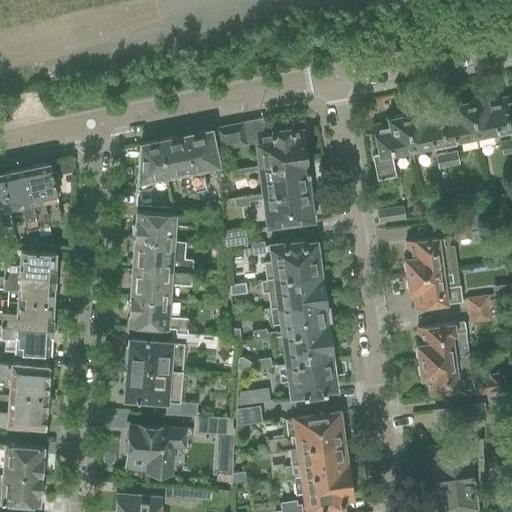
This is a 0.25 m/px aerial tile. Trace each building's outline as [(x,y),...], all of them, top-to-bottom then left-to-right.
[(511,95),(501,97),(508,133),(511,131),(511,95)] [(485,97),(467,100),(475,137),(496,133),(497,135),(508,133),(501,97),(486,100),(485,97)] [(451,108),(436,111),(444,146),(455,144),(455,141),(475,137),(467,100),(450,104),(451,108)] [(421,110),(403,114),(410,151),(432,146),(432,149),(444,146),(436,111),(421,114),(421,110)] [(410,151),(403,114),(385,117),(386,121),(371,124),(376,149),(371,150),(376,174),(393,170),(393,164),(391,154),(410,151)] [(260,119),(241,122),(244,135),(251,134),(253,143),(256,166),(257,166),(306,160),(302,130),(292,132),(292,129),(288,129),(288,128),(263,132),(260,119)] [(229,125),(215,128),(218,141),(220,150),(222,149),(225,149),(229,148),(227,139),(231,138),(244,135),(241,122),(229,125)] [(210,129),(183,134),(190,169),(192,180),(194,191),(195,192),(198,191),(206,190),(202,170),(217,166),(214,149),(210,129)] [(183,134),(157,140),(165,177),(167,177),(182,174),(186,194),(195,192),(194,191),(192,180),(190,169),(183,134)] [(511,150),(509,139),(498,141),(501,153),(511,150)] [(150,180),(165,177),(157,140),(138,143),(135,190),(151,186),(150,180)] [(455,150),(445,152),(447,164),(458,162),(455,150)] [(447,164),(445,152),(435,154),(437,167),(447,164)] [(49,162),(48,162),(51,176),(72,172),(71,158),(49,162)] [(257,166),(256,166),(260,194),(260,195),(261,195),(306,189),(304,173),(308,173),(306,160),(257,166)] [(48,162),(24,167),(36,227),(44,225),(48,225),(49,224),(60,222),(57,206),(55,194),(57,194),(55,184),(53,185),(51,176),(48,162)] [(24,167),(1,172),(10,216),(22,214),(25,230),(36,227),(24,167)] [(244,168),(230,170),(231,179),(245,177),(244,168)] [(0,171),(0,234),(1,234),(13,232),(10,216),(1,172),(0,171)] [(261,195),(260,195),(264,224),(294,220),(314,218),(312,205),(308,205),(306,189),(261,195)] [(248,197),(233,198),(234,199),(235,207),(249,205),(248,197)] [(375,209),(377,222),(400,219),(398,206),(375,209)] [(133,236),(133,238),(173,241),(175,212),(135,209),(134,223),(131,226),(130,232),(133,236)] [(470,239),(468,219),(454,220),(456,240),(470,239)] [(221,232),(223,246),(246,243),(244,229),(221,232)] [(405,272),(405,275),(442,270),(439,249),(448,247),(447,236),(404,241),(406,257),(403,257),(404,262),(402,264),(403,270),(405,272)] [(133,238),(131,267),(190,271),(191,258),(184,258),(185,242),(173,241),(133,238)] [(265,279),(268,279),(317,271),(313,243),(305,244),(304,243),(301,243),(301,241),(267,246),(269,261),(262,262),(265,279)] [(0,272),(53,276),(54,252),(34,250),(9,249),(8,261),(0,260),(0,272)] [(131,267),(129,296),(169,299),(170,282),(189,283),(190,271),(131,267)] [(442,270),(405,275),(406,279),(404,280),(405,287),(407,289),(408,293),(411,292),(414,308),(456,302),(454,289),(445,291),(442,270)] [(321,271),(317,271),(268,279),(265,279),(259,280),(261,292),(267,291),(269,307),(325,299),(321,271)] [(0,286),(7,287),(6,298),(51,301),(53,276),(0,272),(0,286)] [(245,282),(228,284),(229,295),(246,293),(245,282)] [(465,298),(467,311),(489,308),(488,295),(465,298)] [(169,299),(129,296),(129,298),(125,301),(125,308),(128,311),(127,324),(174,328),(174,332),(186,333),(187,317),(168,315),(169,299)] [(0,322),(49,326),(51,301),(6,298),(5,310),(0,309),(0,322)] [(279,335),(329,328),(325,299),(269,307),(271,325),(277,324),(279,335)] [(489,308),(467,311),(469,323),(491,320),(489,308)] [(415,348),(414,350),(415,357),(417,358),(417,361),(417,362),(423,361),(454,357),(467,355),(464,333),(463,321),(436,325),(424,327),(420,327),(416,328),(418,339),(418,343),(415,344),(415,348)] [(49,326),(0,322),(0,335),(4,336),(3,349),(11,349),(48,351),(49,326)] [(227,329),(227,337),(238,337),(237,328),(227,329)] [(274,336),(273,336),(273,337),(274,345),(275,354),(281,353),(282,361),(282,362),(282,364),(282,365),(329,359),(333,359),(329,328),(279,335),(274,336)] [(125,345),(125,351),(126,353),(125,366),(182,371),(183,343),(199,344),(200,335),(186,333),(174,332),(170,332),(169,342),(127,339),(127,343),(125,345)] [(0,392),(45,396),(47,365),(27,364),(6,362),(7,353),(0,352),(0,392)] [(472,388),(470,375),(467,355),(454,357),(417,362),(418,365),(416,367),(417,374),(419,375),(420,379),(423,379),(426,394),(472,388)] [(237,357),(236,370),(253,368),(252,363),(241,357),(237,357)] [(282,365),(277,366),(279,382),(285,381),(288,398),(322,393),(321,391),(325,391),(324,389),(333,388),(329,359),(282,365)] [(182,371),(125,366),(125,370),(123,372),(122,379),(124,381),(122,399),(165,402),(179,403),(182,371)] [(488,377),(475,379),(477,395),(492,393),(501,391),(503,391),(500,373),(488,375),(488,377)] [(239,391),(238,404),(251,403),(249,390),(239,391)] [(45,396),(0,392),(0,423),(43,426),(45,396)] [(165,402),(165,414),(194,416),(195,416),(195,413),(196,404),(179,403),(165,402)] [(484,421),(481,404),(456,407),(459,424),(484,421)] [(258,407),(237,410),(237,425),(260,421),(258,407)] [(286,437),(267,440),(267,442),(269,451),(288,448),(289,448),(301,447),(341,441),(338,425),(342,424),(340,411),(321,414),(284,419),(286,437)] [(194,416),(193,428),(231,431),(232,416),(195,413),(195,416),(194,416)] [(185,427),(148,425),(128,423),(126,441),(123,441),(123,453),(126,455),(125,468),(171,471),(173,444),(184,445),(185,427)] [(442,444),(432,445),(428,446),(433,486),(438,486),(441,510),(471,506),(469,496),(471,496),(471,493),(469,493),(467,481),(472,481),(469,456),(479,455),(480,439),(453,442),(452,441),(442,442),(442,444)] [(272,480),(292,477),(349,469),(347,456),(343,457),(341,441),(289,448),(288,448),(290,465),(284,466),(285,469),(271,470),(272,480)] [(0,443),(0,472),(39,475),(41,446),(0,443)] [(349,469),(292,477),(294,494),(300,493),(303,510),(340,504),(340,503),(343,503),(343,500),(353,499),(349,469)] [(231,473),(230,485),(245,483),(244,471),(231,473)] [(39,475),(0,472),(0,501),(37,504),(39,475)] [(163,498),(195,501),(196,488),(164,486),(163,498)] [(157,511),(158,496),(115,493),(113,511),(157,511)] [(272,511),(300,511),(299,505),(293,506),(292,501),(279,503),(280,511),(272,511)]
